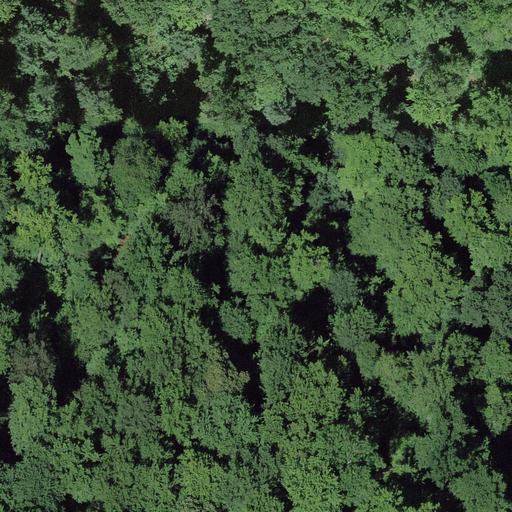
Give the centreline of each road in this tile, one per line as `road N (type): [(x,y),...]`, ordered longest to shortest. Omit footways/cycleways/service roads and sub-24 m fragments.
road 1 (track): [(0,414),(88,406),(398,472),(511,510)]
road 2 (track): [(511,197),(243,36),(148,0)]
road 3 (track): [(511,196),(312,0)]
